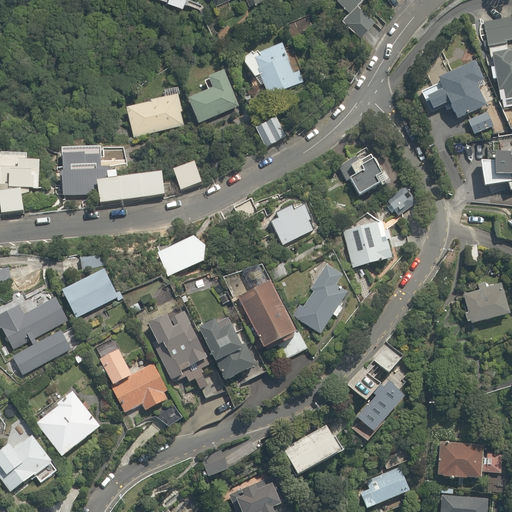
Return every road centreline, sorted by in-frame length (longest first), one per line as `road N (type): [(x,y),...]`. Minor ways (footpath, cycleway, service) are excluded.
road 1 (residential): [(368,88),(413,154),(436,213),(416,274),(304,404),(123,474),(95,511)]
road 2 (residential): [(368,88),(309,149),(173,215),(0,235)]
